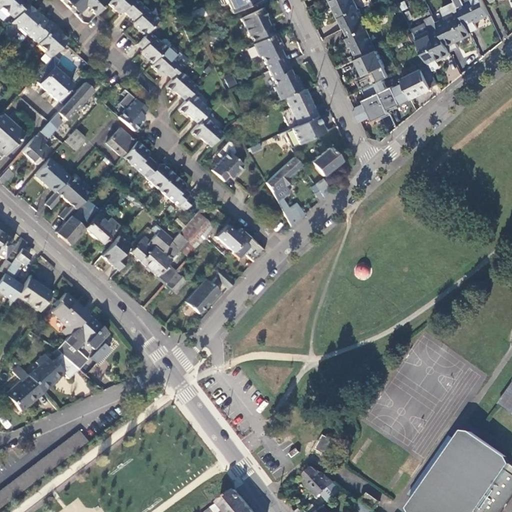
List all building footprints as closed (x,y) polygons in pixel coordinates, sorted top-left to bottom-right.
[(0,0),(0,12),(6,18),(8,16),(12,19),(23,7),(15,0),(0,0)] [(15,0),(23,7),(12,19),(13,21),(27,6),(30,2),(28,0),(15,0)] [(91,14),(103,0),(74,0),(67,8),(76,17),(85,7),(91,14)] [(109,1),(108,0),(103,0),(91,14),(95,17),(105,6),(109,1)] [(128,16),(138,5),(132,0),(109,0),(109,1),(105,6),(108,5),(118,13),(122,13),(123,12),(128,16)] [(224,0),(231,14),(259,1),(258,0),(224,0)] [(359,9),(354,0),(333,0),(338,9),(336,10),(345,29),(364,20),(365,19),(360,9),(359,9)] [(473,23),(489,15),(481,0),(454,0),(460,13),(469,33),(475,30),(473,23)] [(138,20),(146,11),(145,10),(144,11),(138,5),(128,16),(133,21),(131,23),(132,27),(138,20)] [(34,13),(27,6),(13,21),(10,24),(16,30),(24,37),(26,35),(31,40),(47,22),(40,16),(38,19),(33,14),(34,13)] [(266,20),(260,9),(238,19),(247,38),(249,38),(253,45),(275,34),(271,26),(267,27),(264,21),(266,20)] [(157,21),(146,11),(138,20),(132,27),(143,37),(146,33),(157,21)] [(447,47),(470,35),(469,33),(460,13),(454,15),(453,12),(443,16),(445,19),(436,23),(438,27),(447,47)] [(364,20),(345,29),(359,59),(377,51),(378,51),(367,30),(369,29),(364,20)] [(48,21),(47,22),(31,40),(37,45),(35,47),(49,60),(57,51),(57,52),(67,41),(58,34),(56,36),(51,31),(54,27),(48,21)] [(10,24),(2,33),(8,39),(16,30),(10,24)] [(429,67),(430,70),(438,66),(436,61),(450,54),(447,47),(438,27),(429,31),(426,24),(411,31),(413,35),(416,42),(429,67)] [(146,50),(154,40),(146,33),(143,37),(138,42),(146,50)] [(275,34),(253,45),(258,57),(260,56),(268,72),(286,63),(282,56),(281,56),(280,52),(281,47),(275,34)] [(416,42),(413,35),(406,38),(409,43),(410,44),(416,42)] [(399,48),(409,43),(406,38),(397,42),(399,48)] [(164,50),(154,40),(146,50),(141,55),(151,64),(163,51),(164,50)] [(146,50),(138,42),(135,45),(140,49),(139,51),(139,52),(139,54),(141,55),(146,50)] [(164,50),(163,51),(151,64),(150,66),(162,77),(165,77),(166,75),(171,79),(177,72),(181,68),(185,62),(180,57),(176,62),(171,58),(175,53),(167,46),(164,50)] [(359,59),(355,61),(362,77),(357,79),(363,91),(390,78),(377,51),(359,59)] [(47,62),(32,80),(56,102),(71,85),(47,62)] [(290,71),(286,63),(268,72),(274,85),(293,76),(291,75),(289,71),(290,71)] [(432,87),(437,85),(430,70),(429,67),(405,79),(402,74),(400,75),(401,78),(402,80),(405,85),(412,99),(433,89),(432,87)] [(177,72),(171,79),(164,87),(170,92),(173,92),(177,95),(188,82),(177,72)] [(231,73),(223,78),(229,88),(237,83),(231,73)] [(296,77),(293,76),(274,85),(275,87),(273,88),(279,101),(284,99),(302,90),(296,77)] [(96,86),(87,78),(82,84),(91,91),(96,86)] [(395,81),(398,88),(405,85),(402,80),(401,78),(395,81)] [(190,95),(195,89),(188,82),(177,95),(184,101),(190,95)] [(91,91),(82,84),(56,114),(65,122),(91,91)] [(395,111),(413,102),(412,99),(405,85),(398,88),(386,94),(395,111)] [(117,104),(123,110),(133,99),(123,90),(119,95),(123,98),(117,104)] [(307,100),(302,90),(284,99),(288,108),(296,124),(297,126),(315,118),(313,115),(311,110),(307,100)] [(202,118),(208,112),(190,95),(184,101),(176,110),(183,115),(185,115),(187,115),(197,124),(202,118)] [(145,110),(133,99),(123,110),(117,118),(133,132),(143,119),(140,116),(145,110)] [(288,128),(296,124),(288,108),(280,112),(288,128)] [(360,116),(363,122),(377,115),(374,109),(360,116)] [(10,122),(2,114),(0,115),(0,151),(5,156),(23,135),(10,123),(10,122)] [(65,122),(56,114),(43,129),(52,136),(65,122)] [(202,118),(197,124),(189,133),(194,138),(198,137),(210,147),(221,135),(202,118)] [(322,133),(315,118),(297,126),(282,133),(288,148),(322,133)] [(334,141),(343,136),(338,126),(324,132),(328,140),(332,138),(334,141)] [(52,136),(43,129),(39,133),(43,136),(48,140),(52,136)] [(85,140),(75,130),(65,142),(75,152),(85,140)] [(121,158),(135,143),(120,130),(107,145),(121,158)] [(38,141),(43,136),(39,133),(35,138),(34,137),(21,153),(36,166),(49,151),(38,141)] [(267,145),(265,142),(249,149),(251,153),(267,145)] [(147,153),(135,143),(121,158),(139,174),(150,163),(145,158),(147,156),(147,153)] [(216,157),(221,161),(226,154),(231,158),(235,153),(230,144),(228,143),(216,157)] [(311,163),(321,177),(338,163),(327,149),(311,163)] [(210,172),(222,183),(227,177),(229,178),(232,178),(241,167),(231,158),(226,154),(221,161),(210,172)] [(289,192),(284,187),(290,183),(287,179),(300,165),(293,157),(265,183),(290,227),(299,219),(305,213),(296,203),(289,208),(282,198),(289,192)] [(58,170),(48,162),(33,178),(48,191),(61,175),(57,171),(58,170)] [(155,167),(150,163),(139,174),(158,191),(172,175),(161,166),(157,166),(155,167)] [(7,170),(0,177),(0,182),(3,186),(13,175),(7,170)] [(183,185),(172,175),(158,191),(174,205),(185,193),(182,190),(183,189),(183,185)] [(88,196),(68,178),(43,206),(49,211),(57,202),(56,201),(56,200),(57,198),(58,197),(71,209),(70,210),(68,211),(67,211),(65,210),(58,219),(64,224),(69,218),(88,196)] [(322,198),(330,191),(324,182),(320,181),(313,185),(322,198)] [(314,194),(319,202),(322,198),(313,185),(310,188),(314,194)] [(188,196),(185,193),(174,205),(177,208),(177,207),(187,197),(188,196)] [(193,203),(187,197),(177,207),(183,213),(193,203)] [(86,202),(71,219),(82,229),(98,212),(86,202)] [(211,206),(207,203),(171,241),(169,243),(178,251),(187,259),(213,231),(204,222),(209,216),(205,213),(211,206)] [(65,244),(68,247),(83,230),(100,246),(116,227),(99,211),(98,212),(82,229),(71,219),(69,218),(64,224),(55,235),(65,244)] [(159,231),(154,227),(150,231),(155,235),(159,231)] [(231,254),(241,242),(233,235),(224,227),(213,238),(231,254)] [(241,242),(245,237),(237,230),(233,235),(241,242)] [(169,243),(171,241),(159,231),(155,235),(148,243),(143,238),(129,254),(139,263),(152,247),(159,253),(169,243)] [(0,259),(1,260),(12,243),(0,234),(0,259)] [(263,252),(245,237),(241,242),(231,254),(241,263),(246,257),(252,262),(263,252)] [(100,258),(116,273),(125,263),(120,258),(128,249),(117,238),(100,258)] [(20,249),(25,242),(19,239),(10,252),(16,256),(20,249)] [(139,263),(140,263),(155,277),(164,268),(178,251),(169,243),(159,253),(152,247),(139,263)] [(30,256),(20,249),(16,256),(9,265),(7,268),(14,273),(17,270),(18,271),(22,265),(23,266),(30,256)] [(7,268),(9,265),(4,262),(0,267),(0,274),(2,276),(4,273),(7,268)] [(355,274),(368,276),(369,267),(356,265),(355,274)] [(233,282),(215,267),(184,303),(198,315),(209,302),(211,303),(219,294),(210,286),(215,280),(226,290),(233,282)] [(11,279),(14,273),(7,268),(4,273),(11,279)] [(164,285),(173,276),(164,268),(155,277),(164,285)] [(188,277),(179,269),(173,276),(164,285),(174,294),(188,277)] [(4,273),(2,276),(0,279),(0,294),(11,303),(15,297),(22,287),(11,279),(4,273)] [(38,313),(50,295),(27,279),(22,287),(15,297),(38,313)] [(88,315),(90,313),(83,307),(81,309),(75,304),(76,303),(65,293),(59,300),(60,302),(51,312),(59,319),(58,320),(65,327),(62,331),(68,336),(88,315)] [(68,336),(55,351),(59,354),(78,369),(87,359),(82,355),(80,355),(75,351),(83,341),(93,350),(108,334),(88,315),(68,336)] [(27,376),(41,392),(63,374),(67,379),(78,369),(59,354),(50,362),(43,355),(35,363),(38,366),(27,376)] [(27,376),(12,389),(13,391),(7,396),(20,411),(41,392),(27,376)] [(511,389),(501,406),(511,413),(511,389)] [(79,432),(0,491),(0,509),(88,442),(79,432)] [(503,511),(511,499),(511,467),(508,459),(472,434),(463,433),(457,442),(450,437),(409,498),(416,502),(410,511),(503,511)] [(337,443),(324,436),(317,449),(329,456),(337,443)] [(314,468),(304,477),(329,503),(330,502),(342,492),(333,483),(334,483),(327,477),(325,477),(319,472),(317,472),(314,468)] [(253,511),(236,490),(219,502),(220,503),(223,507),(227,511),(253,511)] [(349,501),(342,492),(330,502),(337,510),(349,501)] [(361,511),(372,511),(371,511),(361,502),(355,507),(361,511)] [(216,511),(223,507),(220,503),(213,508),(215,511),(216,511)]
